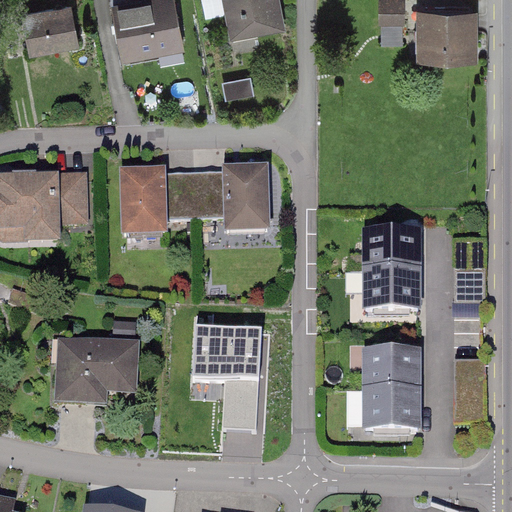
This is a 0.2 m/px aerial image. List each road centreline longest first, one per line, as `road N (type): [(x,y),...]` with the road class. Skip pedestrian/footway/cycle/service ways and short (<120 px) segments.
road 1 (residential): [(305,479),(305,134)]
road 2 (residential): [(305,479),(90,472),(0,453)]
road 3 (residential): [(0,146),(305,134)]
road 4 (unknown): [(440,483),(439,236)]
road 5 (residential): [(511,485),(305,479)]
road 6 (unknown): [(132,139),(110,0)]
road 7 (residential): [(305,134),(308,0)]
